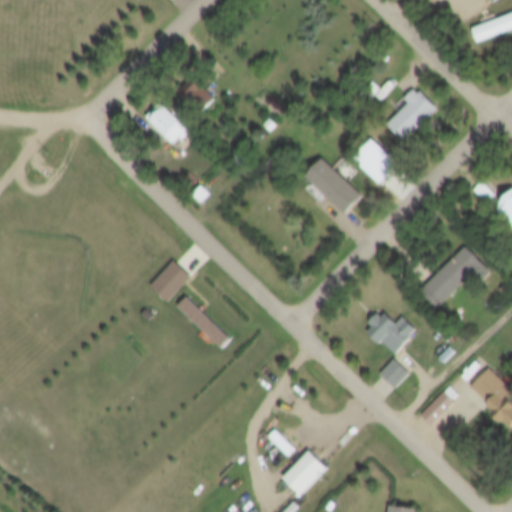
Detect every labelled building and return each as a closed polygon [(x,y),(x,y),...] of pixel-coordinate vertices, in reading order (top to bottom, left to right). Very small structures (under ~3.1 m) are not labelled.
[(474,30),(511,15),(511,32),(480,45),(474,30)] [(412,105),(407,100),(416,91),(421,96),(424,93),(441,110),(408,143),(391,126),(412,105)] [(163,103),(194,133),(185,142),(181,138),(175,145),(148,119),(163,103)] [(270,120),(278,128),(271,134),(263,127),(270,120)] [(388,147),(405,163),(393,175),(377,159),(388,147)] [(327,161),(365,199),(349,216),(310,177),(327,161)] [(486,182),(502,198),(493,207),(477,192),(486,182)] [(469,247),(486,264),(443,308),(426,291),(469,247)] [(177,263),(194,279),(171,303),(154,286),(177,263)] [(213,340),(206,346),(198,338),(205,332),(181,309),(190,299),(233,341),(223,351),(213,340)] [(385,319),(391,314),(400,323),(405,318),(420,332),(395,357),(371,334),(375,330),(371,327),(381,316),(385,319)] [(397,361),(410,374),(395,389),(382,376),(397,361)] [(493,368),(511,387),(511,425),(474,388),(493,368)] [(447,393),(457,403),(432,428),(423,418),(447,393)] [(280,431),(299,450),(290,459),(271,441),(280,431)] [(315,452),(332,469),(305,497),(288,479),(315,452)]
